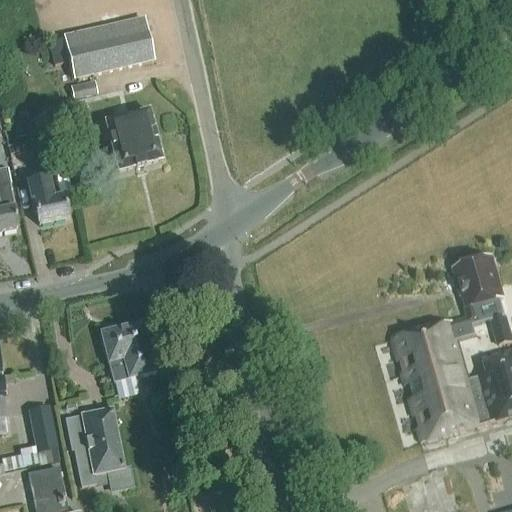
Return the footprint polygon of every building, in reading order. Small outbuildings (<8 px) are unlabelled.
[(74,81),(122,71),(153,63),(143,21),(63,39),(63,40),(47,43),(53,68),(70,64),(74,81)] [(94,84),(70,89),(73,102),(97,97),(94,84)] [(162,164),(149,114),(104,125),(117,176),(136,171),(136,172),(145,169),(145,168),(162,164)] [(11,123),(15,140),(26,138),(22,121),(11,123)] [(35,148),(41,180),(65,175),(58,143),(35,148)] [(0,171),(0,188),(10,186),(8,170),(0,171)] [(34,205),(38,227),(68,221),(63,199),(52,201),(48,181),(26,186),(29,203),(34,202),(35,205),(34,205)] [(9,188),(0,189),(0,235),(18,232),(9,188)] [(475,266),(452,272),(456,288),(458,287),(465,310),(463,311),(466,321),(453,324),(458,343),(475,338),(471,326),(490,321),(498,348),(511,344),(511,337),(506,318),(505,318),(500,300),(502,300),(491,261),(487,262),(483,260),(477,262),(475,266)] [(203,308),(206,321),(215,319),(212,306),(203,308)] [(436,329),(392,342),(398,364),(402,363),(405,375),(402,376),(405,389),(409,388),(413,402),(409,403),(414,419),(418,418),(421,431),(418,432),(421,446),(422,447),(466,434),(464,428),(481,423),(470,383),(458,343),(453,324),(447,326),(448,329),(437,332),(436,329)] [(127,383),(155,376),(142,325),(100,336),(108,367),(113,386),(127,382),(127,383)] [(487,378),(470,383),(481,423),(489,421),(491,427),(511,421),(511,355),(483,364),(487,378)] [(50,410),(27,414),(35,454),(0,460),(3,474),(60,464),(50,410)] [(64,425),(70,455),(73,454),(80,491),(108,486),(110,496),(134,491),(130,469),(122,471),(111,414),(79,420),(80,422),(64,425)] [(24,476),(31,509),(45,506),(46,511),(57,511),(63,511),(54,470),(24,476)]
